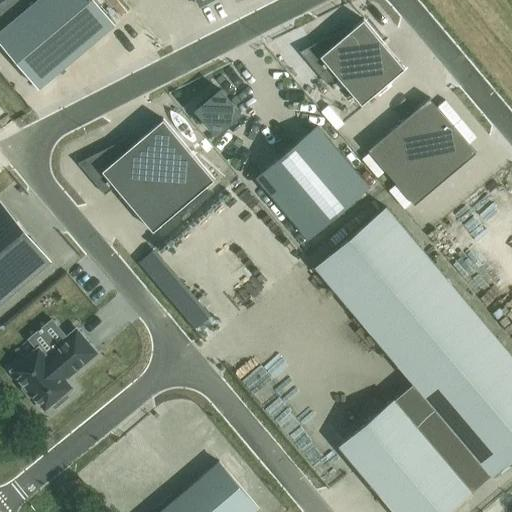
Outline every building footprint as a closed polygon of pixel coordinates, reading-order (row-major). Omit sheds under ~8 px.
[(0,0),(0,31),(21,14),(9,0),(0,0)] [(115,23),(95,0),(37,0),(21,14),(0,31),(0,42),(39,88),(115,23)] [(348,27),(300,51),(326,83),(336,74),(362,105),(405,68),(364,19),(351,30),(348,27)] [(240,114),(241,113),(240,112),(239,112),(222,92),(222,91),(221,90),(220,90),(219,91),(219,92),(210,99),(209,99),(208,100),(208,101),(199,109),(199,108),(198,109),(198,108),(197,110),(198,112),(198,111),(198,112),(199,111),(216,132),(215,132),(216,132),(215,132),(216,134),(217,134),(218,133),(218,132),(219,132),(218,132),(227,124),(228,124),(230,123),(229,123),(230,123),(229,122),(238,115),(239,115),(241,114),(240,114)] [(429,98),(368,150),(414,205),(476,153),(429,98)] [(126,138),(78,162),(105,195),(115,186),(153,231),(214,180),(163,119),(132,145),(126,138)] [(369,186),(318,125),(256,176),(308,238),(369,186)] [(0,299),(48,259),(0,201),(0,299)] [(316,266),(491,474),(511,456),(511,356),(386,207),(316,266)] [(12,371),(45,410),(52,404),(55,408),(68,397),(65,393),(71,387),(65,380),(96,353),(77,330),(67,338),(45,356),(39,348),(37,349),(12,371)] [(307,460),(322,450),(262,357),(247,367),(307,460)] [(185,388),(168,405),(196,434),(214,417),(185,388)] [(340,445),(396,511),(446,511),(471,491),(394,399),(340,445)] [(336,467),(327,453),(317,460),(326,474),(336,467)] [(254,511),(259,508),(219,461),(159,511),(254,511)]
